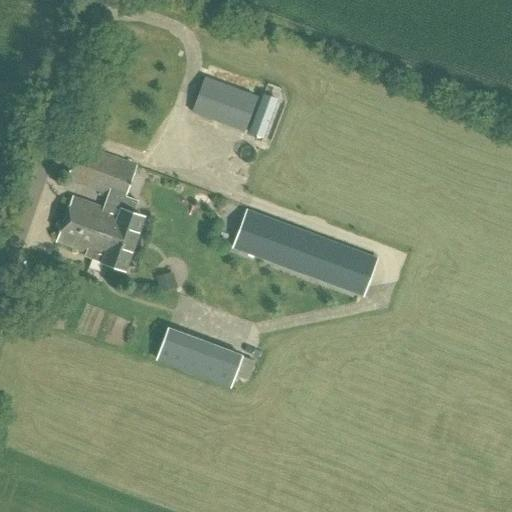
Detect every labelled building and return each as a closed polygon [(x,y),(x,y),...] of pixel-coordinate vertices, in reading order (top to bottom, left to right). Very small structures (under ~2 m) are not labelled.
[(204,78),(191,112),(244,132),(257,98),(204,78)] [(258,98),(245,132),(264,139),(277,105),(258,98)] [(0,154),(4,156),(15,124),(0,118),(0,154)] [(125,198),(136,167),(78,146),(66,180),(109,195),(110,193),(125,198)] [(72,198),(64,220),(56,242),(103,259),(102,263),(125,271),(134,244),(143,218),(120,210),(119,214),(72,198)] [(362,296),(376,259),(275,222),(247,211),(233,248),(362,296)] [(176,289),(173,274),(156,278),(160,293),(176,289)] [(167,329),(156,359),(231,387),(235,377),(248,382),(255,362),(242,357),(167,329)] [(250,347),(260,353),(270,338),(260,332),(250,347)]
